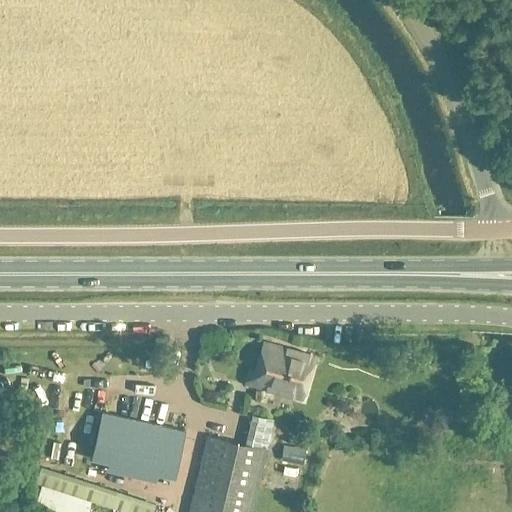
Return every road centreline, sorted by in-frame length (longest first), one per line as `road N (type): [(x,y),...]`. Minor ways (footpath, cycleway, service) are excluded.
road 1 (unclassified): [(511,318),(0,315)]
road 2 (primary): [(0,276),(499,274)]
road 3 (unclassified): [(0,236),(497,230)]
road 4 (unclassified): [(497,230),(447,78),(398,0)]
